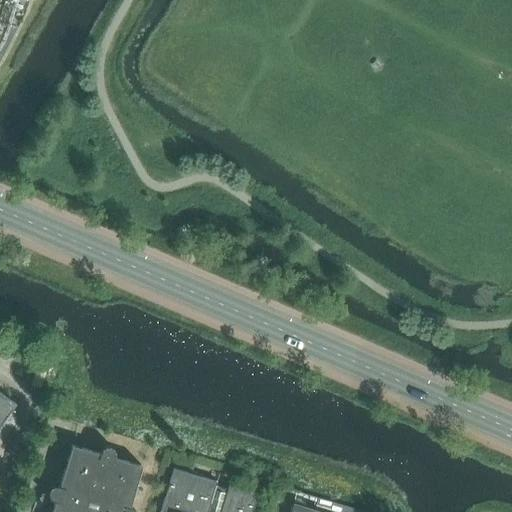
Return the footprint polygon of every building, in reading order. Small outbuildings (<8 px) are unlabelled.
[(0,22),(8,24),(13,7),(0,2),(0,22)] [(0,393),(0,424),(15,403),(0,393)] [(128,507),(140,466),(70,445),(57,487),(54,486),(51,487),(49,489),(47,493),(48,496),(49,499),(51,501),(53,502),(49,511),(132,511),(130,509),(128,507)] [(217,511),(207,509),(215,481),(172,468),(159,511),(217,511)] [(321,511),(291,503),(288,511),(321,511)]
